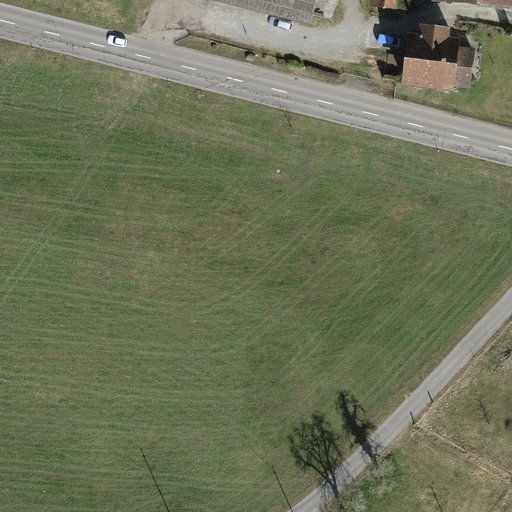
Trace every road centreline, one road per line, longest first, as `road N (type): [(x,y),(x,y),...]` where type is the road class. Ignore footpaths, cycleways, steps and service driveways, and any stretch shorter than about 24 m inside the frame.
road 1 (tertiary): [(0,20),(511,149)]
road 2 (track): [(126,53),(187,19),(312,43),(360,39),(444,14),(511,16)]
road 3 (unclassified): [(304,511),(511,302)]
